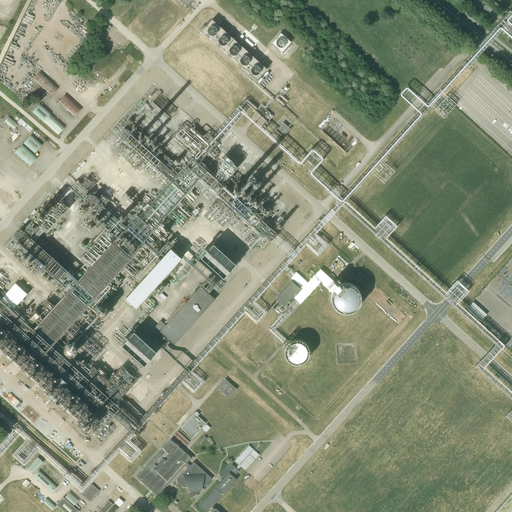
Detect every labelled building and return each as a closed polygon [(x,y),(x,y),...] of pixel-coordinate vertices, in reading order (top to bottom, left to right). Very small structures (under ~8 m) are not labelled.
[(0,17),(7,21),(10,15),(0,10),(0,17)] [(270,70),(265,65),(210,16),(199,28),(258,82),(270,70)] [(271,43),(282,52),(291,42),(281,33),(271,43)] [(419,62),(412,57),(409,61),(415,66),(417,64),(419,62)] [(59,87),(41,71),(34,79),(51,95),(59,87)] [(58,102),(75,117),(82,109),(66,94),(58,102)] [(234,120),(247,107),(241,101),(227,116),(231,119),(232,117),(234,120)] [(32,111),(58,135),(66,127),(40,103),(32,111)] [(262,104),(256,112),(267,123),(274,115),(262,104)] [(18,124),(9,116),(4,122),(13,130),(18,124)] [(281,133),(289,125),(284,121),(277,129),(281,133)] [(175,168),(131,131),(117,147),(161,185),(175,168)] [(35,153),(42,145),(31,135),(24,143),(35,153)] [(15,152),(30,165),(38,157),(23,143),(15,152)] [(5,163),(22,176),(29,166),(13,154),(5,163)] [(187,171),(39,331),(55,346),(203,185),(187,171)] [(76,178),(71,184),(83,194),(86,191),(81,187),(83,184),(76,178)] [(273,229),(217,178),(203,193),(259,244),(273,229)] [(94,203),(102,195),(96,189),(88,197),(94,203)] [(57,201),(27,231),(35,239),(65,209),(57,201)] [(236,259),(214,239),(202,252),(223,272),(236,259)] [(137,306),(181,258),(169,248),(125,296),(137,306)] [(4,295),(16,306),(28,292),(16,281),(4,295)] [(269,306),(278,314),(285,307),(284,306),(300,288),(292,281),(269,306)] [(339,311),(344,313),(350,312),(356,310),(360,305),(362,299),(361,293),(359,288),(354,284),(348,282),(342,282),(337,285),(333,290),(331,295),(331,302),(334,307),(339,311)] [(171,340),(211,296),(201,286),(165,326),(160,321),(155,326),(171,340)] [(111,404),(0,301),(0,353),(85,432),(111,404)] [(481,321),(487,313),(473,301),(467,307),(466,307),(464,309),(468,313),(470,311),(481,321)] [(156,347),(134,328),(122,342),(143,361),(156,347)] [(292,363),(297,364),(302,364),(306,362),(309,358),(311,353),(311,348),(309,344),(306,340),(301,338),(296,338),(292,339),(288,342),(285,346),(284,351),(285,356),(288,360),(292,363)] [(117,366),(97,389),(112,403),(133,380),(117,366)] [(217,386),(226,393),(234,384),(226,377),(217,386)] [(189,436),(203,421),(194,413),(181,428),(189,436)] [(137,476),(158,495),(192,458),(171,439),(137,476)] [(239,465),(236,468),(238,470),(241,466),(245,470),(259,454),(249,445),(235,461),(239,465)] [(44,462),(38,457),(27,468),(33,473),(44,462)] [(212,478),(194,462),(177,480),(184,487),(187,487),(189,491),(202,490),(203,486),(206,486),(212,478)] [(238,470),(236,468),(230,462),(219,475),(223,479),(222,480),(223,480),(222,482),(221,481),(199,506),(205,511),(207,511),(209,509),(212,507),(237,479),(234,477),(239,471),(238,470)] [(34,476),(49,489),(53,493),(58,487),(54,484),(39,470),(34,476)] [(82,494),(90,501),(99,491),(92,484),(82,494)] [(70,492),(64,498),(74,506),(79,500),(70,492)] [(74,506),(64,498),(64,497),(57,505),(64,511),(77,511),(79,511),(74,506)] [(91,511),(92,511),(108,511),(114,507),(104,498),(91,511)] [(124,502),(119,498),(115,503),(119,507),(124,502)] [(53,511),(56,508),(47,499),(43,503),(53,511)]
